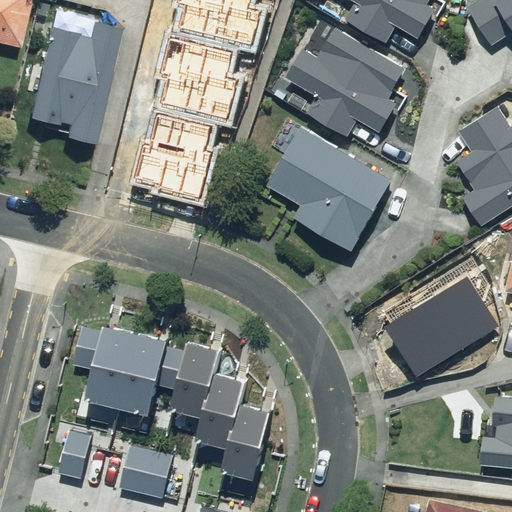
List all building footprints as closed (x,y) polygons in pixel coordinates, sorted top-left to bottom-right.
[(0,0),(0,45),(15,48),(25,0),(0,0)] [(250,0),(178,0),(178,3),(183,4),(178,27),(254,44),(261,11),(248,8),(250,0)] [(351,0),(354,1),(343,19),(386,41),(395,26),(417,36),(435,8),(427,3),(429,0),(351,0)] [(511,0),(483,0),(470,8),(492,43),(511,31),(511,0)] [(48,30),(27,118),(56,125),(57,118),(65,120),(62,136),(91,143),(117,29),(90,22),(86,39),(48,30)] [(305,47),(285,76),(315,94),(307,112),(350,134),(357,120),(378,131),(397,100),(389,96),(405,66),(335,28),(317,54),(305,47)] [(233,52),(171,38),(163,72),(168,74),(161,103),(229,119),(238,80),(227,77),(233,52)] [(501,107),(458,130),(472,151),(458,159),(473,190),(464,197),(482,228),(511,207),(511,122),(509,123),(501,107)] [(212,127),(158,113),(150,147),(143,146),(136,178),(161,184),(160,189),(201,199),(212,152),(206,151),(212,127)] [(303,125),(263,185),(300,206),(294,218),(352,250),(394,179),(303,125)] [(386,326),(417,373),(495,329),(466,280),(386,326)] [(230,348),(85,319),(72,383),(78,384),(74,404),(152,419),(153,414),(191,421),(187,442),(225,450),(218,481),(259,489),(275,411),(253,407),(259,378),(225,372),(230,348)] [(482,436),(479,464),(511,466),(511,397),(494,396),(490,423),(496,424),(495,436),(482,436)] [(98,425),(70,418),(55,476),(84,483),(98,425)] [(178,452),(124,441),(114,490),(168,501),(178,452)] [(495,511),(428,496),(423,511),(495,511)]
